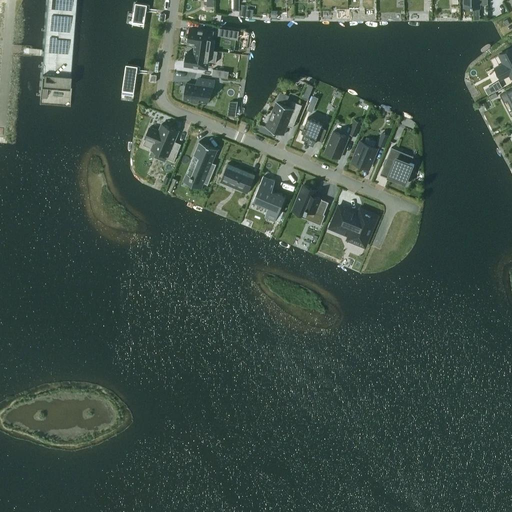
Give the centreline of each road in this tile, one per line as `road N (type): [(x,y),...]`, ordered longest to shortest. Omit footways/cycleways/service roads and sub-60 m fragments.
road 1 (residential): [(175,0),(165,103),(394,202),(377,242)]
road 2 (unclassified): [(0,134),(10,0)]
